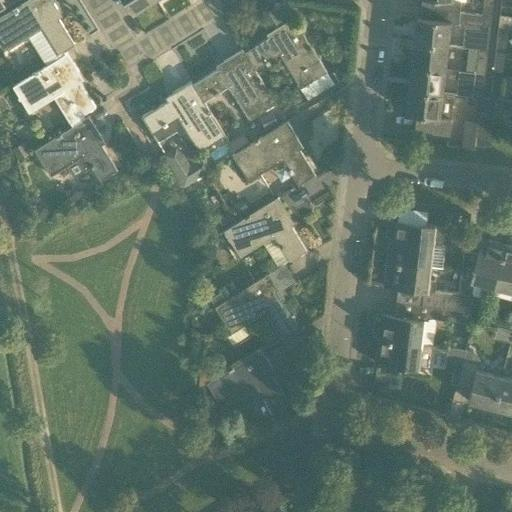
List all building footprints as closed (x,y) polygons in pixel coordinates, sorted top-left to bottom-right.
[(59,57),(56,54),(74,43),(58,18),(62,16),(51,0),(27,0),(0,17),(0,38),(7,50),(28,36),(47,65),(59,57)] [(124,0),(132,12),(152,0),(124,0)] [(481,26),(478,49),(487,50),(491,15),(482,14),(459,11),(458,23),(481,26)] [(242,49),(241,49),(254,69),(278,54),(299,88),(327,71),(293,17),(266,33),(268,37),(244,52),(242,49)] [(448,45),(451,21),(416,17),(413,41),(448,45)] [(504,52),(507,27),(498,26),(495,51),(504,52)] [(445,69),(448,45),(413,41),(410,65),(445,69)] [(467,72),(475,73),(484,74),(487,50),(478,49),(468,47),(465,71),(467,71),(467,72)] [(254,69),(241,49),(223,61),(225,64),(193,84),(191,80),(191,81),(203,101),(228,86),(249,120),(275,103),(254,69)] [(492,75),(501,76),(504,52),(495,51),(492,75)] [(47,65),(12,86),(29,113),(54,97),(70,122),(79,117),(95,106),(75,74),(79,71),(67,52),(59,57),(47,65)] [(408,89),(443,93),(445,69),(410,65),(408,89)] [(482,97),(484,74),(475,73),(472,96),(476,96),(476,97),(482,97)] [(501,76),(492,75),(490,98),(495,99),(499,99),(501,76)] [(191,81),(172,92),(174,96),(141,116),(152,133),(158,143),(177,131),(192,155),(224,135),(203,101),(191,81)] [(405,113),(417,115),(415,129),(450,133),(454,94),(443,93),(408,89),(405,113)] [(482,97),(476,97),(473,121),(477,122),(477,121),(483,122),(486,97),(482,97)] [(495,99),(490,98),(486,97),(483,122),(489,123),(493,123),(495,99)] [(100,180),(117,170),(97,137),(100,135),(88,115),(34,149),(50,176),(78,159),(84,170),(91,166),(100,180)] [(297,185),(298,185),(315,174),(295,141),(298,139),(286,120),(230,155),(247,182),(281,160),(297,185)] [(486,146),(489,123),(483,122),(477,121),(477,122),(474,145),(486,146)] [(212,168),(204,155),(189,164),(177,144),(162,153),(183,186),(212,168)] [(288,261),(289,261),(306,250),(290,225),(294,222),(277,196),(261,207),(223,230),(231,242),(231,241),(240,256),(272,236),(288,261)] [(387,261),(429,266),(432,243),(442,245),(444,226),(397,221),(396,238),(389,237),(387,261)] [(494,286),(505,245),(481,238),(478,253),(464,250),(457,292),(457,293),(459,294),(472,295),(473,281),(494,286)] [(511,246),(505,245),(494,286),(511,291),(511,246)] [(457,308),(458,297),(459,294),(457,293),(457,292),(435,289),(436,279),(428,278),(429,266),(387,261),(384,285),(422,289),(420,305),(429,306),(430,305),(457,308)] [(269,272),(214,306),(231,333),(227,335),(233,345),(250,335),(243,325),(265,312),(281,337),(298,326),(282,301),(285,299),(269,272)] [(455,321),(468,322),(472,295),(459,294),(458,297),(457,308),(455,321)] [(430,305),(429,306),(428,317),(455,321),(457,308),(430,305)] [(378,338),(420,343),(423,319),(380,315),(380,322),(374,321),(372,336),(378,337),(378,338)] [(378,338),(375,362),(430,369),(433,345),(420,343),(378,338)] [(466,349),(449,347),(445,370),(460,372),(463,359),(466,349)] [(199,378),(198,388),(205,383),(221,410),(256,388),(272,413),(289,402),(269,370),(272,367),(260,348),(221,373),(217,367),(199,378)] [(463,359),(460,372),(456,384),(471,388),(467,401),(493,407),(501,377),(475,370),(479,357),(473,351),(466,349),(464,359),(463,359)] [(378,373),(377,380),(388,381),(389,374),(378,373)] [(511,412),(511,379),(501,377),(493,407),(511,412)]
